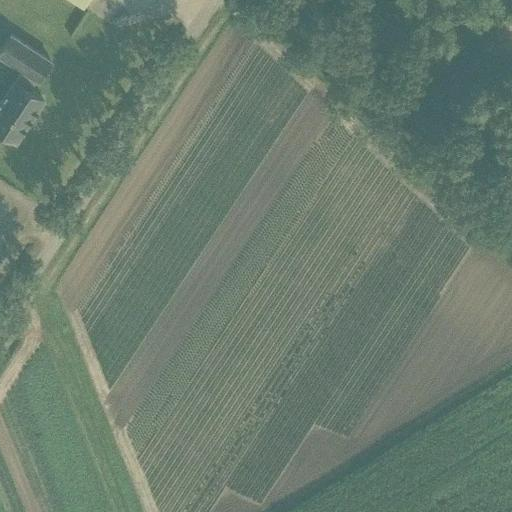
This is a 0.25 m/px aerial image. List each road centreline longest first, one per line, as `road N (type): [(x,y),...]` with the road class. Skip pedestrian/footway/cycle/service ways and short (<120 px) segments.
road 1 (unclassified): [(0,321),(217,0)]
road 2 (track): [(124,511),(30,276)]
